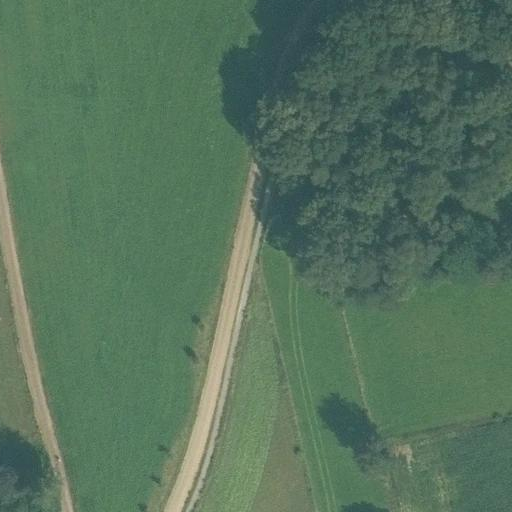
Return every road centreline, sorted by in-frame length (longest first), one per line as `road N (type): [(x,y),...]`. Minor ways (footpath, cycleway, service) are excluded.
road 1 (track): [(174,511),(220,350),(278,81),(320,0)]
road 2 (track): [(61,511),(0,239)]
road 3 (track): [(363,0),(500,139)]
